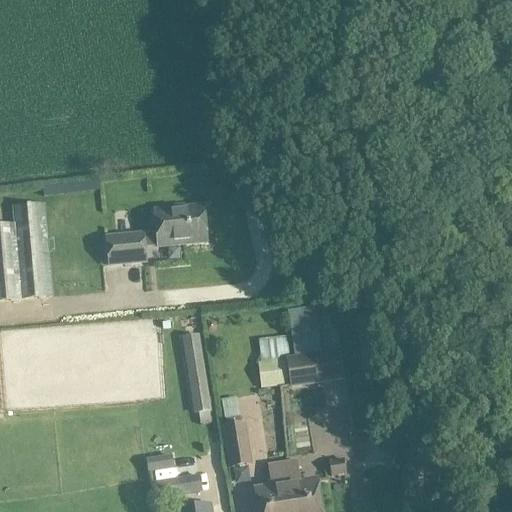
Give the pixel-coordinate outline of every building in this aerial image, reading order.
[(0,304),(52,300),(44,207),(11,210),(13,226),(0,227),(0,304)] [(158,249),(205,245),(202,209),(154,213),(158,249)] [(144,234),(105,237),(108,268),(146,265),(144,234)] [(103,385),(149,385),(150,320),(132,320),(132,343),(104,343),(103,385)] [(178,342),(180,354),(183,354),(193,415),(206,413),(194,339),(178,342)] [(294,390),(343,382),(339,356),(290,364),(294,390)] [(292,386),(289,360),(261,364),(258,364),(261,390),(292,386)] [(361,420),(358,397),(333,401),(336,423),(361,420)] [(249,466),(243,427),(223,430),(229,470),(249,466)] [(320,461),(334,458),(331,443),(317,446),(320,461)] [(146,461),(148,473),(171,469),(169,458),(146,461)] [(319,511),(315,483),(301,485),(296,461),(281,463),(288,511),(319,511)] [(267,466),(271,490),(254,493),(257,511),(288,511),(281,463),(267,466)] [(331,466),(333,480),(345,478),(343,464),(331,466)] [(197,478),(150,486),(152,501),(200,494),(197,478)]
